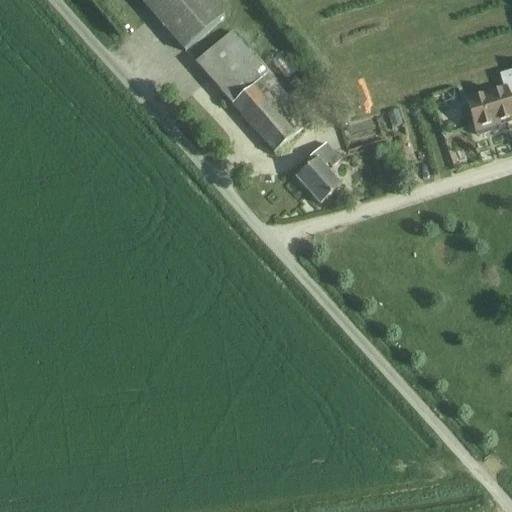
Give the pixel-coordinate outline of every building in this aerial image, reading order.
[(210,0),(145,0),(143,2),(185,51),(225,16),(210,0)] [(232,31),(195,63),(272,153),(309,121),(232,31)] [(511,119),(511,115),(508,103),(511,102),(511,69),(497,74),(502,89),(464,100),(474,134),(478,136),(496,130),(498,126),(497,124),(511,119)] [(442,125),(440,129),(441,133),(445,136),(449,134),(451,130),(450,126),(446,124),(442,125)] [(328,162),(332,166),(341,158),(326,142),(311,155),(314,159),(296,175),(320,202),(341,183),(324,165),(328,162)]
